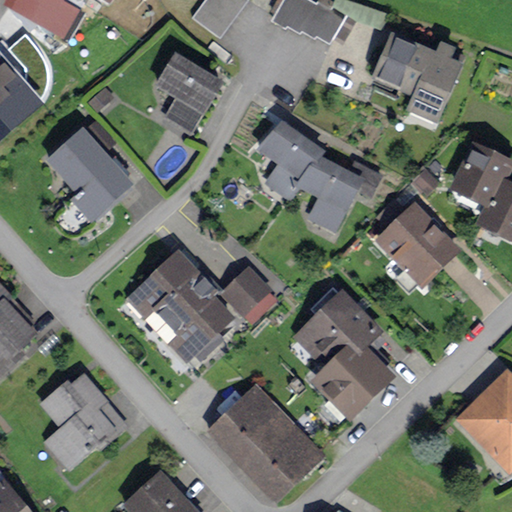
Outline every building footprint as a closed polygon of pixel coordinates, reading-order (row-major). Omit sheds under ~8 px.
[(231,17),(208,0),(207,0),(195,17),(218,34),(231,17)] [(244,0),(208,0),(231,17),(244,0)] [(299,0),(285,0),(276,19),(289,25),(301,1),(299,0)] [(301,1),(289,25),(302,32),(314,7),(301,1)] [(302,32),(328,45),(340,20),(314,7),(302,32)] [(13,11),(0,24),(0,37),(22,60),(42,41),(13,11)] [(340,20),(328,45),(338,50),(350,25),(340,20)] [(391,35),(371,78),(408,94),(402,107),(431,120),(454,69),(445,65),(451,52),(434,44),(430,53),(391,35)] [(221,82),(174,55),(156,88),(179,101),(172,114),(195,127),(221,82)] [(106,90),(91,103),(98,111),(112,98),(106,90)] [(290,196),(298,183),(309,164),(313,166),(318,157),(323,149),(279,124),(263,152),(280,161),(268,184),(290,196)] [(77,127),(40,160),(91,218),(129,185),(77,127)] [(453,191),(489,208),(502,181),(511,164),(476,146),(453,191)] [(309,164),(298,183),(322,197),(311,216),(333,228),(354,191),(365,197),(376,178),(355,167),(350,176),(318,157),(313,166),(309,164)] [(425,173),(417,181),(426,191),(435,184),(425,173)] [(511,186),(502,181),(489,208),(482,222),(511,236),(511,186)] [(395,211),(402,200),(393,194),(385,204),(395,211)] [(412,204),(378,237),(422,282),(455,249),(412,204)] [(180,257),(133,300),(190,362),(234,323),(208,294),(212,291),(180,257)] [(248,270),(223,293),(241,312),(266,289),(248,270)] [(0,367),(36,334),(7,303),(11,299),(0,287),(0,367)] [(342,292),(300,336),(329,364),(351,341),(360,350),(380,329),(342,292)] [(351,341),(329,364),(316,378),(354,414),(389,378),(360,350),(351,341)] [(123,424),(76,373),(38,408),(59,430),(44,443),(70,472),(123,424)] [(511,384),(503,375),(453,422),(503,475),(511,466),(511,384)] [(254,392),(210,431),(271,499),(315,460),(254,392)] [(195,511),(157,469),(119,503),(127,511),(195,511)] [(0,486),(0,511),(25,511),(4,484),(0,486)]
